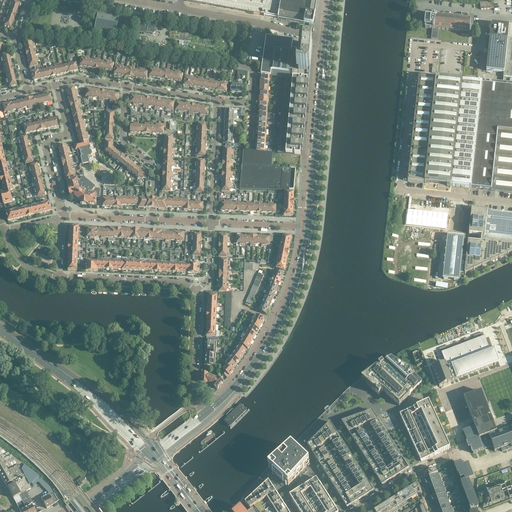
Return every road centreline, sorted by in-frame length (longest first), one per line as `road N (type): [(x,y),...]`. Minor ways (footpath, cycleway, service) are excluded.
road 1 (unclassified): [(511,203),(405,190),(400,182),(414,46),(474,49),(483,16),(511,18)]
road 2 (secondary): [(160,456),(224,404),(262,359),(296,294),(312,226)]
road 3 (secondary): [(306,226),(291,292),(267,342),(202,415)]
road 4 (primary): [(155,450),(108,402),(0,326)]
road 5 (primary): [(0,331),(92,399),(148,454)]
road 6 (secondary): [(323,38),(306,226)]
road 7 (secondary): [(312,226),(330,39)]
road 8 (residential): [(151,219),(154,171),(122,141),(126,86)]
road 9 (unclassified): [(323,38),(179,9)]
road 10 (residential): [(63,216),(47,146),(67,132),(57,85)]
road 11 (unclassified): [(461,450),(438,391),(511,363)]
road 12 (residential): [(196,291),(183,281),(59,276)]
road 13 (residential): [(202,415),(194,391),(196,291)]
road 14 (residential): [(211,222),(215,99)]
